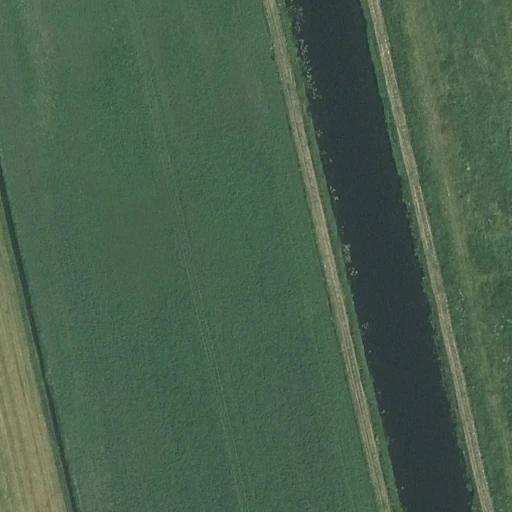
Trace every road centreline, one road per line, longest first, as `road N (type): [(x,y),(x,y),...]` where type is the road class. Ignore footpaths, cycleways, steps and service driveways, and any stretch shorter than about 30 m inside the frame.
road 1 (track): [(376,0),(493,511)]
road 2 (track): [(272,0),(387,511)]
